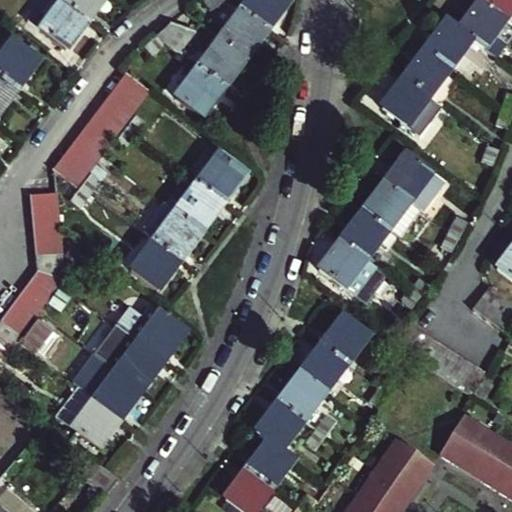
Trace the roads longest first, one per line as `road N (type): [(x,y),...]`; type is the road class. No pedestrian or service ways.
road 1 (residential): [(132,511),(205,413),(265,298),(302,166),(325,0)]
road 2 (residential): [(0,214),(14,182),(112,50),(173,0)]
road 3 (residential): [(511,171),(436,315),(499,354)]
